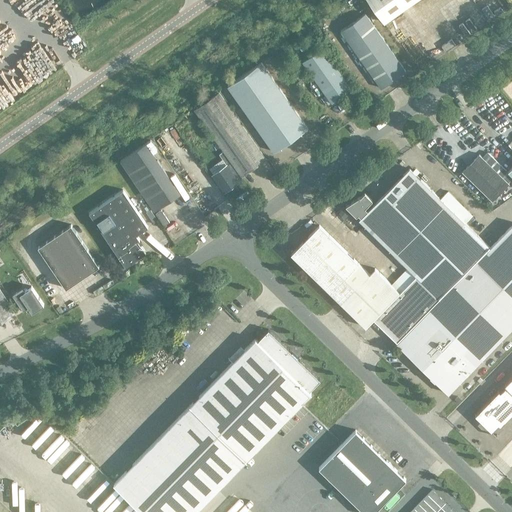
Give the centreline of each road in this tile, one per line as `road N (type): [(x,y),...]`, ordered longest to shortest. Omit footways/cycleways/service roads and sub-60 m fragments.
road 1 (unclassified): [(505,511),(226,242)]
road 2 (unclassified): [(226,242),(511,39)]
road 3 (unclassified): [(0,373),(119,311),(226,242)]
road 4 (unclassified): [(0,146),(209,0)]
